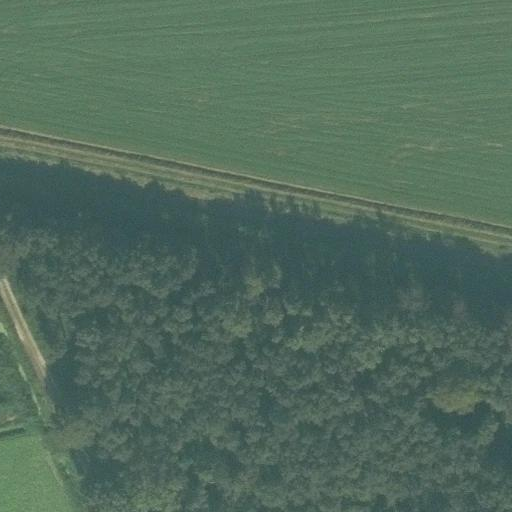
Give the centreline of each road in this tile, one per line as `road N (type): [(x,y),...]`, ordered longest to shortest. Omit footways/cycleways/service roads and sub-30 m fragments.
road 1 (track): [(511,244),(0,143)]
road 2 (track): [(0,281),(107,511)]
